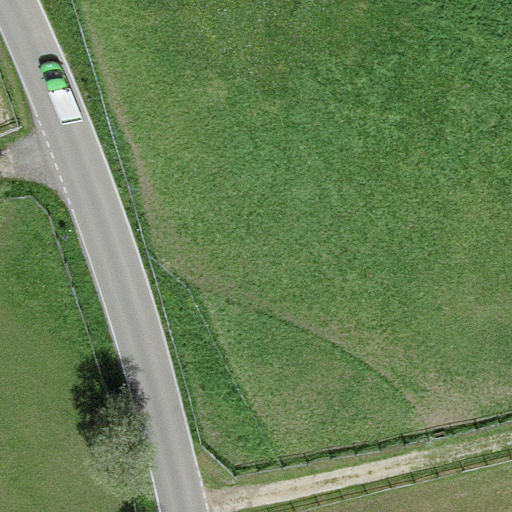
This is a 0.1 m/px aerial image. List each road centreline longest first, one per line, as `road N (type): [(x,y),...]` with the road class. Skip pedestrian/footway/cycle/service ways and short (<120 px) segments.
road 1 (tertiary): [(8,0),(60,110),(91,204),(163,511)]
road 2 (track): [(511,430),(193,511)]
